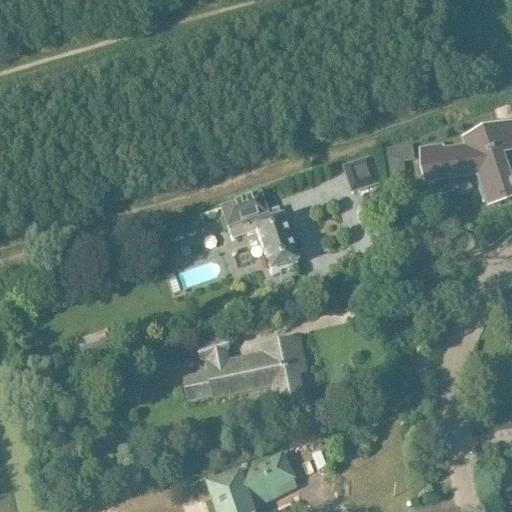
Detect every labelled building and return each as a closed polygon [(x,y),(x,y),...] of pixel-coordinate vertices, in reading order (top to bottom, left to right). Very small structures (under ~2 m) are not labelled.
[(511,156),(511,133),(510,128),(463,146),(467,154),(441,158),(440,154),(422,157),(426,188),(476,180),(488,211),(511,202),(511,193),(499,161),(511,156)] [(298,271),(279,215),(267,219),(260,201),(221,214),(228,233),(232,245),(257,236),(271,280),(298,271)] [(199,222),(161,235),(166,248),(204,235),(199,222)] [(205,369),(179,373),(183,400),(204,396),(210,395),(210,397),(268,387),(274,421),(303,416),(296,376),(302,375),(296,344),(262,350),(264,359),(229,365),(227,357),(223,357),(222,353),(225,352),(220,337),(206,342),(196,345),(201,359),(206,358),(207,358),(208,363),(205,363),(204,364),(205,369)] [(38,355),(20,362),(30,390),(48,383),(38,355)] [(180,369),(176,356),(147,363),(150,376),(180,369)] [(294,482),(281,458),(242,481),(240,478),(203,491),(210,511),(251,511),(250,508),(294,482)]
